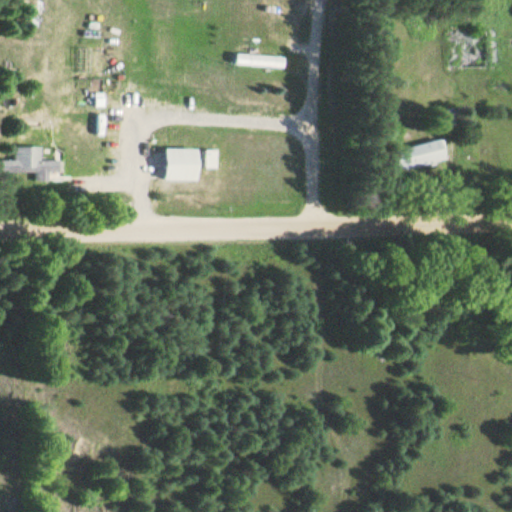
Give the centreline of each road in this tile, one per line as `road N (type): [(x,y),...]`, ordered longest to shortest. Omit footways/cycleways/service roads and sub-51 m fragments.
road 1 (residential): [(0,232),(511,221)]
road 2 (track): [(324,0),(311,226)]
